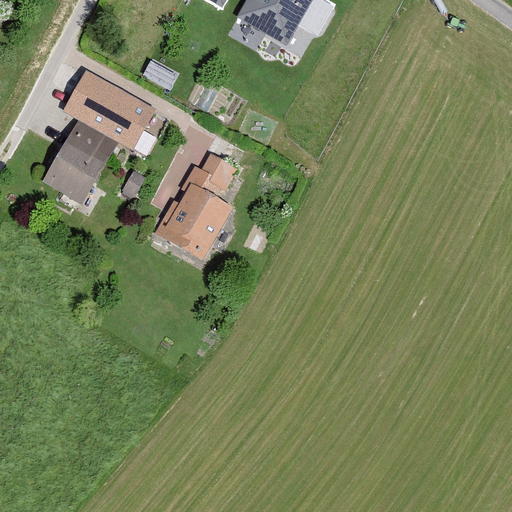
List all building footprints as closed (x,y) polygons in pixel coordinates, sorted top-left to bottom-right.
[(201,0),(218,11),(225,0),(201,0)] [(305,0),(250,0),(239,20),(281,44),(305,0)] [(153,52),(140,78),(165,90),(178,64),(153,52)] [(74,96),(123,123),(133,104),(84,77),(74,96)] [(81,123),(46,183),(82,204),(116,144),(81,123)] [(207,156),(163,236),(199,255),(243,175),(207,156)]
